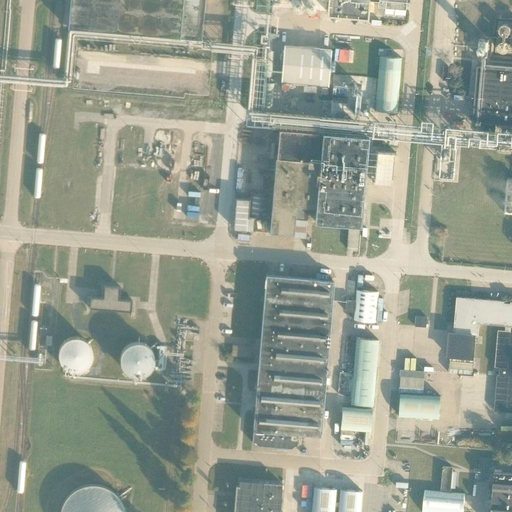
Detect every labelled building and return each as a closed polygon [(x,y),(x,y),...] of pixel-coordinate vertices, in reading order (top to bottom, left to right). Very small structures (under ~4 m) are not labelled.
[(71,0),(69,30),(197,41),(200,0),(71,0)] [(406,9),(406,0),(328,0),(328,12),(366,16),(366,0),(385,0),(385,8),(406,9)] [(480,39),(478,56),(488,56),(489,40),(480,39)] [(331,49),(284,45),(281,81),(328,85),(331,49)] [(343,61),(344,49),(335,48),(334,56),(334,60),(343,61)] [(274,51),(264,50),(262,76),(272,77),(274,51)] [(401,57),(379,55),(375,109),(397,111),(401,57)] [(511,69),(479,66),(474,121),(511,124),(511,69)] [(274,83),(264,83),(262,106),(272,107),(274,83)] [(121,131),(118,161),(144,164),(148,133),(121,131)] [(278,161),(277,161),(271,230),(290,232),(293,204),(316,207),(315,222),(357,226),(365,138),(323,134),(280,131),(278,161)] [(193,150),(193,169),(206,170),(206,150),(193,150)] [(201,223),(204,180),(180,178),(176,220),(201,223)] [(236,198),(234,229),(252,230),(253,218),(247,218),(248,199),(236,198)] [(305,238),(307,220),(295,219),(293,237),(305,238)] [(372,239),(384,240),(384,227),(372,227),(372,239)] [(347,248),(358,248),(359,228),(348,228),(347,248)] [(254,431),(253,441),(255,441),(257,445),(292,448),(294,445),(296,445),(297,434),(304,435),(320,436),(332,282),(267,277),(261,339),(253,431),(254,431)] [(89,307),(130,310),(131,300),(118,299),(119,286),(104,285),(103,298),(90,297),(89,307)] [(354,320),(375,321),(378,291),(357,289),(354,320)] [(432,312),(435,293),(423,292),(420,310),(432,312)] [(449,331),(446,356),(450,357),(450,360),(474,362),(474,357),(476,335),(478,335),(479,323),(509,325),(511,325),(510,330),(508,330),(497,329),(494,366),(499,366),(511,367),(511,300),(511,301),(510,303),(504,302),(505,301),(503,300),(457,297),(454,329),(454,331),(449,331)] [(344,310),(353,311),(354,298),(345,298),(344,310)] [(415,325),(426,326),(427,316),(416,315),(415,325)] [(378,339),(356,337),(350,403),(372,405),(378,339)] [(59,354),(59,355),(59,356),(59,358),(59,359),(60,360),(60,362),(61,363),(62,364),(62,365),(63,366),(64,367),(65,368),(67,369),(68,370),(69,370),(70,371),(72,371),(73,371),(75,372),(76,372),(77,371),(79,371),(80,371),(81,370),(83,370),(84,369),(85,368),(86,367),(87,366),(88,365),(89,364),(89,363),(90,362),(91,360),(91,359),(91,357),(91,356),(91,355),(91,353),(91,352),(90,350),(90,349),(89,348),(89,347),(88,346),(87,344),(86,344),(85,343),(84,342),(82,341),(81,341),(80,340),(78,340),(77,339),(76,339),(74,339),(73,340),(71,340),(70,340),(69,341),(68,341),(66,342),(65,343),(64,344),(63,345),(62,346),(61,347),(61,348),(60,349),(60,351),(59,352),(59,354)] [(121,358),(121,360),(121,361),(121,363),(122,364),(122,365),(123,367),(123,368),(124,369),(125,371),(126,372),(127,373),(128,374),(130,374),(131,375),(132,375),(134,376),(135,376),(137,376),(138,376),(140,376),(141,376),(142,376),(144,375),(145,375),(146,374),(148,373),(149,372),(150,371),(151,370),(152,368),(152,367),(153,366),(153,364),(154,363),(154,361),(154,360),(154,359),(154,357),(153,356),(153,354),(152,353),(151,352),(151,350),(150,349),(149,348),(147,347),(146,346),(145,346),(144,345),(142,345),(141,344),(139,344),(138,344),(136,344),(135,344),(133,344),(132,345),(131,345),(129,346),(128,347),(127,348),(126,349),(125,350),(124,351),(123,352),(123,354),(122,355),(122,357),(121,358)] [(252,346),(232,345),(232,356),(251,357),(252,346)] [(425,370),(426,358),(421,358),(421,370),(400,369),(399,391),(423,392),(425,370)] [(511,411),(511,367),(499,366),(498,374),(497,374),(494,410),(511,411)] [(477,377),(466,376),(463,406),(487,409),(491,372),(478,371),(477,377)] [(440,395),(400,393),(399,415),(439,417),(440,395)] [(372,409),(342,406),(340,428),(370,431),(372,409)] [(312,437),(311,447),(323,447),(324,438),(312,437)] [(441,489),(451,489),(453,466),(443,465),(441,489)] [(511,511),(511,468),(495,468),(491,511),(511,511)] [(239,479),(235,511),(279,511),(282,483),(239,479)] [(313,486),(311,511),(333,511),(336,488),(313,486)] [(73,494),(71,496),(69,497),(68,499),(66,501),(65,504),(63,506),(62,508),(62,511),(61,511),(124,511),(124,509),(123,507),(121,505),(120,502),(119,500),(117,498),(115,496),(113,495),(111,493),(109,492),(106,490),(104,489),(101,489),(99,488),(96,488),(93,488),(91,488),(88,488),(85,488),(83,489),(80,490),(78,491),(76,492),(73,494)] [(339,488),(337,511),(360,511),(362,490),(339,488)] [(463,511),(466,493),(425,489),(423,510),(439,511),(463,511)]
